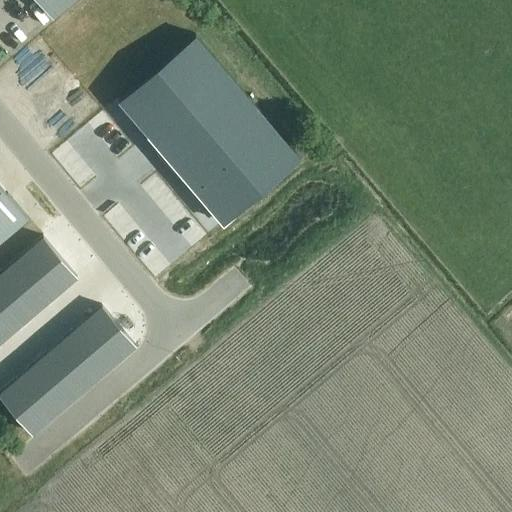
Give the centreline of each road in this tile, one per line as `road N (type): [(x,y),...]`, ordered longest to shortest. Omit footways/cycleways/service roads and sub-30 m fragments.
road 1 (unclassified): [(0,122),(176,333)]
road 2 (unclassified): [(18,467),(176,333)]
